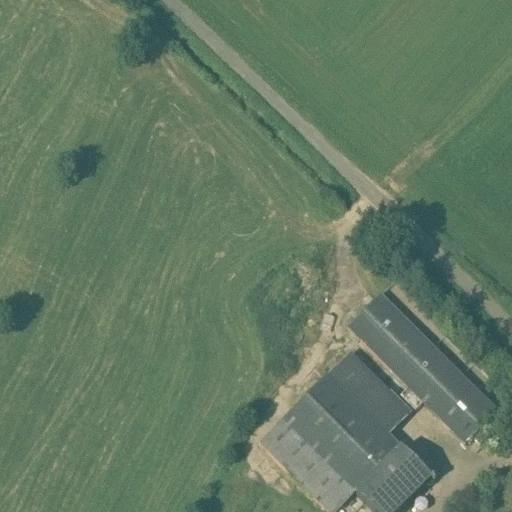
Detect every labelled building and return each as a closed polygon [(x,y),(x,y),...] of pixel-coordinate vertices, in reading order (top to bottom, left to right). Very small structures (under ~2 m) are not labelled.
[(497,416),(379,299),(347,331),(464,448),(471,441),(488,425),(497,416)] [(402,416),(346,359),(327,379),(383,435),(402,416)] [(383,435),(327,379),(259,447),(324,511),(339,511),(354,497),(400,451),(383,435)] [(488,425),(471,441),(480,449),(496,433),(488,425)] [(400,451),(354,497),(369,511),(400,511),(431,482),(400,451)]
